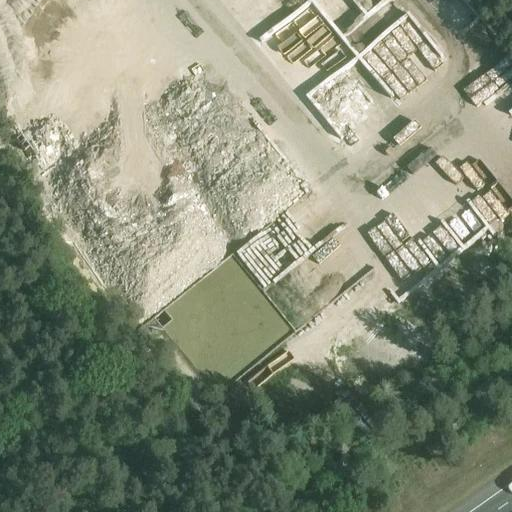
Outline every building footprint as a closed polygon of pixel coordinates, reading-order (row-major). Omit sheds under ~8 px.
[(459,0),(425,0),(423,2),(462,37),(479,18),(459,0)] [(391,94),(389,91),(431,65),(414,38),(353,76),(372,106),(391,94)] [(23,103),(29,99),(21,86),(0,98),(0,113),(10,130),(32,117),(23,103)] [(277,110),(264,122),(272,130),(284,119),(277,110)] [(406,226),(381,246),(400,270),(425,249),(406,226)] [(296,278),(317,265),(311,254),(314,252),(304,235),(279,251),(296,278)] [(280,285),(289,282),(277,248),(252,257),(266,298),(283,292),(280,285)] [(429,276),(439,266),(430,257),(420,267),(429,276)]
